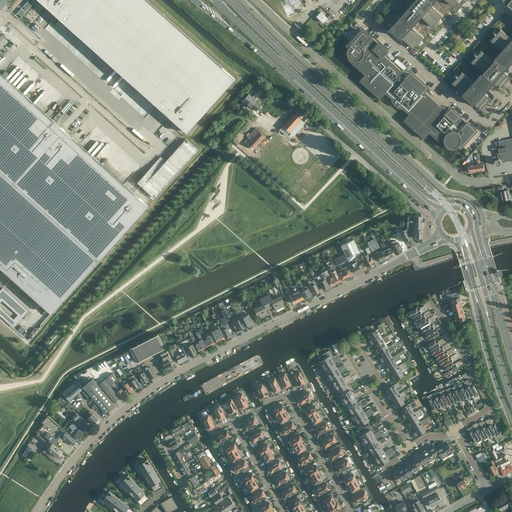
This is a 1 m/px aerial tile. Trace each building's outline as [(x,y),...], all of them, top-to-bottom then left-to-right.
[(28,0),(24,6),(29,9),(35,0),(34,0),(28,0)] [(234,79),(146,0),(38,0),(50,10),(49,10),(170,118),(186,132),(194,124),(234,79)] [(409,0),(408,2),(412,5),(405,13),(400,18),(396,15),(393,18),(392,17),(390,19),(392,20),(389,23),(401,34),(399,35),(413,48),(418,43),(424,37),(412,26),(416,21),(421,16),(433,27),(443,15),(431,4),(434,0),(446,0),(452,5),(456,0),(409,0)] [(456,0),(452,5),(446,0),(434,0),(431,4),(443,15),(433,27),(421,16),(416,21),(412,26),(424,37),(418,43),(413,48),(419,53),(433,38),(429,34),(430,34),(431,33),(435,36),(452,16),(449,13),(449,12),(450,11),(454,15),(467,0),(456,0)] [(502,0),(511,8),(511,6),(504,0),(502,0)] [(324,21),(328,24),(335,17),(331,13),(327,18),(323,14),(324,14),(322,12),(321,13),(320,12),(316,17),(323,23),(324,21)] [(511,19),(505,13),(481,39),(485,42),(484,43),(483,44),(479,41),(462,60),(466,64),(465,65),(464,66),(460,62),(446,78),(452,83),(456,78),(462,72),(474,82),(479,77),(483,72),(471,61),(481,50),(494,61),(498,56),(503,51),(491,40),(501,29),(511,39),(511,19)] [(498,56),(494,61),(481,50),(471,61),(483,72),(479,77),(474,82),(462,72),(456,78),(452,83),(466,95),(467,94),(479,105),(482,102),(484,103),(485,101),(484,100),(487,96),(483,93),(488,87),(494,80),(498,84),(501,80),(503,82),(505,80),(503,78),(506,75),(502,71),(508,65),(511,60),(511,39),(501,29),(491,40),(503,51),(498,56)] [(409,75),(408,76),(388,58),(384,54),(385,53),(385,51),(385,50),(385,48),(384,47),(367,32),(366,31),(364,31),(363,31),(361,31),(360,32),(348,45),(349,46),(348,48),(347,50),(347,53),(347,55),(348,57),(350,59),(349,60),(365,74),(360,80),(380,99),(386,93),(392,98),(393,101),(394,104),(396,106),(398,107),(401,108),(403,109),(409,114),(404,120),(424,139),(430,133),(446,147),(447,146),(449,147),(451,148),(454,148),(456,148),(458,147),(460,145),(461,146),(473,134),(472,133),(473,132),(473,130),(473,128),(472,126),(455,111),(453,110),(451,110),(449,111),(448,112),(442,106),(424,90),(425,89),(425,87),(425,86),(425,84),(424,83),(415,75),(414,75),(412,74),(411,74),(409,75)] [(0,73),(0,170),(99,259),(147,206),(0,73)] [(242,100),(246,104),(252,97),(248,93),(242,100)] [(252,97),(246,104),(250,108),(252,105),(255,108),(258,104),(255,101),(256,101),(252,97)] [(279,130),(280,130),(286,135),(289,131),(294,136),(305,123),(294,113),(279,130)] [(255,129),(247,138),(250,141),(247,144),(253,149),(264,137),(255,129)] [(161,156),(138,182),(155,197),(198,148),(186,138),(166,160),(161,156)] [(502,162),(511,160),(511,138),(495,142),(496,148),(496,149),(498,158),(496,158),(494,161),(494,164),(497,166),(500,165),(502,162)] [(99,259),(0,170),(0,267),(51,313),(99,259)] [(503,186),(498,187),(499,193),(502,196),(503,201),(504,204),(511,203),(508,189),(504,191),(503,186)] [(401,222),(405,230),(400,232),(405,242),(412,239),(403,221),(401,222)] [(421,229),(413,229),(413,234),(415,234),(415,238),(421,238),(421,229)] [(375,238),(373,234),(371,236),(372,239),(367,242),(371,251),(379,247),(375,238)] [(376,253),(380,261),(388,257),(385,251),(386,251),(385,249),(386,249),(385,246),(386,246),(384,242),(382,237),(380,238),(382,243),(380,244),(383,250),(376,253)] [(348,261),(351,263),(356,274),(357,273),(357,274),(360,273),(360,272),(366,269),(360,256),(361,255),(353,239),(340,246),(348,261)] [(396,254),(398,253),(399,254),(402,252),(401,252),(402,251),(400,247),(398,243),(397,244),(396,241),(391,243),(393,246),(392,246),(396,254)] [(366,254),(366,255),(362,257),(364,260),(365,260),(368,267),(372,265),(371,263),(373,261),(371,256),(372,256),(368,247),(365,248),(367,253),(366,254)] [(337,265),(347,261),(344,255),(334,260),(337,265)] [(304,262),(298,265),(301,270),(307,267),(304,262)] [(345,267),(341,269),(340,270),(338,271),(339,273),(338,273),(342,281),(352,275),(347,267),(346,268),(345,267)] [(327,270),(323,272),(326,277),(326,279),(327,278),(326,277),(327,277),(329,278),(332,285),(336,283),(333,276),(330,277),(327,270)] [(335,270),(331,272),(331,273),(333,276),(336,283),(340,281),(341,281),(337,274),(335,271),(335,270)] [(323,290),(329,287),(325,279),(326,279),(326,277),(325,277),(323,273),(320,274),(323,280),(319,282),(323,290)] [(309,286),(310,286),(314,294),(319,292),(316,285),(320,284),(316,276),(313,278),(314,280),(310,282),(310,281),(307,282),(309,286)] [(299,280),(296,281),(298,285),(301,292),(304,298),(311,295),(307,287),(305,286),(303,288),(301,284),(299,280)] [(0,290),(0,314),(14,327),(29,310),(3,287),(0,290)] [(294,303),(303,299),(298,290),(289,294),(294,303)] [(455,299),(451,300),(452,304),(454,311),(462,308),(460,301),(459,298),(460,298),(459,292),(453,293),(455,299)] [(281,303),(283,302),(280,295),(271,300),(269,295),(264,297),(270,308),(273,306),(275,310),(276,310),(283,306),(281,303)] [(266,310),(270,308),(264,297),(260,299),(262,305),(254,309),(257,315),(258,314),(260,318),(267,314),(268,314),(266,310)] [(412,319),(421,314),(422,313),(427,310),(425,305),(419,308),(420,309),(418,310),(417,308),(410,312),(408,313),(409,315),(410,317),(412,316),(413,318),(412,318),(412,319)] [(465,319),(462,308),(454,311),(457,322),(465,319)] [(225,309),(221,311),(224,316),(226,321),(230,319),(225,309)] [(422,316),(421,314),(412,319),(413,321),(414,322),(416,321),(417,323),(416,324),(425,319),(426,318),(432,315),(429,310),(423,314),(424,315),(422,316)] [(248,313),(239,317),(244,327),(246,326),(246,327),(250,325),(250,326),(254,324),(248,313)] [(220,319),(223,326),(222,325),(221,326),(221,327),(220,327),(226,338),(231,336),(228,330),(230,328),(226,321),(224,316),(220,319)] [(421,329),(430,324),(436,320),(433,316),(428,319),(428,320),(427,321),(425,319),(416,324),(418,326),(418,327),(420,326),(422,328),(421,329)] [(239,317),(231,321),(237,333),(240,331),(240,330),(243,328),(244,327),(239,317)] [(430,324),(421,329),(422,331),(423,332),(424,335),(425,334),(427,333),(434,329),(440,326),(438,321),(432,324),(433,325),(431,326),(430,324)] [(382,339),(381,338),(379,335),(384,331),(381,326),(368,334),(371,339),(368,341),(371,346),(374,344),(382,339)] [(427,333),(425,334),(426,336),(427,338),(428,340),(430,339),(439,334),(445,331),(442,326),(436,329),(437,330),(435,331),(434,329),(427,333)] [(218,327),(211,330),(217,343),(224,339),(218,327)] [(205,339),(203,340),(202,337),(204,336),(203,333),(201,334),(201,333),(199,334),(207,348),(211,346),(206,337),(204,337),(205,339)] [(205,335),(206,337),(211,346),(215,344),(211,336),(211,337),(209,333),(205,335)] [(159,351),(164,348),(157,334),(130,349),(131,351),(137,363),(159,351)] [(201,341),(199,342),(203,350),(207,348),(199,334),(198,334),(199,335),(197,336),(199,339),(200,338),(201,341)] [(387,348),(387,347),(385,344),(390,340),(387,335),(381,338),(382,339),(374,344),(376,348),(373,350),(376,355),(379,353),(387,348)] [(426,346),(429,352),(431,351),(432,351),(433,350),(439,346),(446,343),(443,338),(437,341),(438,342),(436,343),(435,341),(428,345),(426,346)] [(435,356),(444,351),(450,348),(447,343),(442,346),(442,347),(441,348),(439,346),(433,350),(432,351),(431,351),(432,353),(432,355),(435,353),(436,356),(435,356)] [(197,353),(192,344),(188,347),(187,344),(182,347),(182,348),(185,353),(188,351),(190,357),(191,356),(192,357),(193,356),(194,355),(197,353)] [(387,348),(379,353),(382,357),(379,359),(382,363),(385,362),(392,357),(392,356),(390,353),(395,349),(392,344),(387,347),(387,348)] [(159,351),(164,360),(160,362),(161,365),(163,364),(166,370),(172,366),(171,365),(174,363),(165,348),(164,348),(159,351)] [(177,353),(177,354),(175,356),(179,363),(187,359),(184,353),(185,353),(182,348),(181,349),(183,351),(179,353),(179,352),(177,353)] [(445,353),(444,351),(435,356),(436,358),(437,360),(439,359),(440,361),(439,361),(439,362),(448,357),(454,353),(452,348),(446,351),(447,352),(445,353)] [(322,367),(339,357),(337,354),(331,358),(330,356),(331,355),(328,351),(319,357),(321,360),(319,361),(322,367)] [(398,366),(398,365),(395,362),(401,358),(398,353),(392,356),(392,357),(385,362),(387,366),(384,368),(387,372),(390,370),(398,366)] [(443,367),(452,362),(459,358),(456,353),(450,357),(451,358),(449,359),(448,357),(439,362),(440,364),(441,365),(443,364),(444,366),(443,367)] [(339,357),(322,367),(325,372),(336,365),(334,363),(341,360),(339,357)] [(452,362),(443,367),(445,369),(445,370),(448,369),(449,371),(444,374),(445,376),(450,373),(449,371),(463,364),(463,363),(461,360),(455,363),(454,364),(452,362)] [(398,366),(390,370),(393,375),(390,377),(392,381),(403,375),(401,371),(406,367),(403,362),(398,365),(398,366)] [(336,365),(325,372),(328,377),(345,367),(343,364),(337,368),(336,365)] [(150,367),(145,370),(151,379),(156,376),(150,367)] [(328,377),(331,382),(342,376),(341,373),(347,370),(345,367),(328,377)] [(292,377),(296,385),(298,384),(299,386),(305,383),(302,377),(304,376),(302,372),(300,372),(299,371),(293,374),(294,376),(292,377)] [(143,384),(148,380),(143,372),(138,375),(143,384)] [(279,377),(277,378),(281,386),(284,385),(285,387),(290,385),(287,378),(289,377),(287,373),(285,374),(285,372),(279,375),(279,377)] [(118,380),(113,373),(99,384),(114,402),(119,398),(110,386),(118,380)] [(331,382),(334,387),(351,377),(351,376),(350,374),(343,378),(342,376),(331,382)] [(133,375),(128,379),(130,382),(134,388),(135,388),(136,388),(137,387),(137,386),(139,385),(138,384),(139,383),(136,378),(135,378),(133,375)] [(279,387),(281,386),(277,378),(275,379),(274,377),(268,380),(274,392),(280,390),(279,387)] [(340,391),(341,393),(350,387),(349,385),(348,385),(347,383),(353,380),(351,377),(334,387),(338,392),(340,391)] [(92,378),(82,386),(85,389),(82,392),(88,398),(90,396),(105,414),(115,406),(92,378)] [(472,386),(471,384),(468,379),(464,382),(466,387),(467,388),(472,397),(472,395),(474,394),(475,396),(479,394),(477,392),(478,392),(474,385),(472,386)] [(123,382),(124,384),(123,385),(121,383),(120,384),(121,387),(122,386),(127,394),(132,390),(127,382),(125,380),(123,382)] [(70,400),(83,388),(77,381),(63,393),(70,400)] [(399,394),(399,393),(396,389),(402,386),(399,381),(393,384),(385,389),(388,394),(385,396),(388,400),(391,398),(399,394)] [(262,398),(268,396),(267,393),(269,392),(265,384),(263,385),(262,384),(256,386),(262,398)] [(458,386),(464,397),(466,399),(465,398),(467,397),(469,399),(472,397),(467,388),(465,389),(464,387),(462,384),(458,386)] [(466,399),(464,397),(458,386),(456,387),(455,386),(452,388),(454,392),(459,401),(459,400),(461,399),(462,401),(463,400),(466,399)] [(340,396),(343,401),(360,391),(358,388),(352,392),(351,390),(352,389),(350,387),(341,393),(342,394),(340,396)] [(459,401),(454,392),(452,393),(451,392),(452,391),(450,387),(445,390),(447,393),(448,394),(452,401),(453,403),(452,402),(455,401),(456,403),(457,402),(459,401)] [(122,400),(127,397),(121,389),(117,392),(122,400)] [(298,395),(299,397),(297,398),(300,404),(312,397),(309,391),(307,392),(306,390),(298,395)] [(399,394),(391,398),(394,403),(390,405),(393,409),(404,403),(402,398),(407,395),(404,390),(399,393),(399,394)] [(453,403),(452,401),(448,394),(446,396),(445,394),(446,393),(444,390),(439,392),(441,396),(442,397),(445,404),(446,406),(447,405),(446,404),(448,403),(449,405),(451,405),(453,403)] [(343,401),(346,406),(357,400),(355,397),(362,393),(360,391),(343,401)] [(446,406),(445,404),(442,397),(439,398),(438,396),(439,396),(437,392),(433,395),(435,398),(435,399),(439,406),(440,408),(440,407),(442,405),(443,407),(444,407),(446,406)] [(247,406),(242,393),(236,396),(236,398),(234,399),(238,407),(240,406),(241,408),(247,406)] [(440,408),(439,406),(435,399),(433,400),(432,399),(433,398),(431,394),(426,397),(433,409),(436,408),(437,410),(438,409),(440,408)] [(236,408),(238,407),(234,399),(232,400),(231,398),(225,401),(231,413),(237,411),(236,408)] [(346,406),(349,411),(366,401),(364,398),(358,402),(357,400),(346,406)] [(414,412),(412,408),(417,405),(414,400),(401,408),(404,413),(401,414),(403,419),(407,417),(414,412)] [(349,411),(352,416),(363,410),(361,408),(368,404),(366,401),(349,411)] [(275,415),(285,410),(282,404),(280,405),(279,403),(272,407),(273,409),(272,410),(275,415)] [(222,405),(220,406),(219,404),(213,407),(219,419),(225,417),(224,414),(226,413),(222,405)] [(305,411),(308,417),(318,411),(315,406),(314,406),(313,404),(306,408),(307,410),(305,411)] [(64,419),(67,416),(54,405),(51,409),(64,419)] [(352,416),(355,421),(372,411),(370,408),(364,412),(363,410),(352,416)] [(420,421),(417,417),(423,414),(420,409),(414,412),(407,417),(409,422),(406,423),(409,428),(412,426),(420,421)] [(285,410),(275,415),(276,415),(280,422),(288,418),(287,415),(288,414),(285,410)] [(93,424),(98,419),(90,411),(88,413),(90,416),(88,418),(93,424)] [(318,411),(308,417),(310,422),(312,421),(314,424),(321,419),(317,412),(318,411)] [(355,421),(358,426),(369,420),(367,418),(374,414),(372,411),(355,421)] [(213,424),(215,423),(211,415),(209,416),(208,414),(202,417),(208,429),(214,426),(213,424)] [(242,424),(246,430),(257,423),(254,417),(252,418),(251,416),(243,421),(244,423),(242,424)] [(420,421),(412,426),(415,430),(411,432),(414,437),(425,431),(423,426),(428,423),(425,418),(420,421)] [(489,427),(492,434),(494,436),(493,435),(495,433),(496,435),(500,433),(499,431),(495,425),(493,426),(492,424),(493,423),(490,418),(485,421),(488,426),(489,427)] [(85,432),(90,426),(85,421),(83,423),(79,420),(76,423),(85,432)] [(282,427),(280,428),(284,434),(295,427),(292,421),(290,423),(289,420),(281,425),(282,427)] [(494,436),(492,434),(489,427),(486,428),(485,426),(486,426),(483,420),(479,423),(482,429),(486,436),(487,438),(487,437),(489,436),(490,438),(494,436)] [(323,421),(315,425),(317,428),(314,429),(318,435),(329,428),(326,422),(325,423),(323,421)] [(80,428),(73,422),(70,426),(81,436),(84,433),(79,429),(80,428)] [(182,426),(181,424),(170,430),(172,433),(164,437),(166,440),(174,436),(176,435),(184,430),(189,427),(190,429),(193,427),(192,423),(189,425),(188,422),(182,426)] [(487,438),(486,436),(482,429),(480,430),(479,428),(480,428),(477,422),(472,425),(475,430),(476,431),(480,438),(481,440),(480,439),(483,438),(484,440),(485,439),(487,438)] [(360,435),(363,440),(380,430),(378,428),(372,431),(371,429),(372,429),(369,424),(359,430),(362,434),(360,435)] [(81,436),(70,426),(69,427),(72,430),(70,432),(78,439),(81,436)] [(481,440),(480,438),(476,431),(474,432),(473,431),(474,430),(472,426),(467,429),(474,441),(476,440),(477,442),(479,441),(481,440)] [(258,428),(250,433),(251,435),(249,436),(253,442),(264,435),(261,429),(259,430),(258,428)] [(219,442),(231,435),(227,430),(225,431),(224,429),(216,434),(217,436),(216,437),(219,442)] [(363,440),(366,445),(376,439),(375,437),(381,433),(380,430),(363,440)] [(70,436),(66,431),(61,437),(66,441),(66,440),(73,446),(76,441),(70,436)] [(199,439),(198,437),(194,431),(186,436),(190,444),(199,439)] [(47,440),(39,432),(35,436),(44,443),(47,440)] [(58,441),(48,432),(45,436),(55,445),(58,441)] [(330,433),(322,438),(323,440),(321,441),(325,447),(336,440),(333,435),(332,435),(330,433)] [(292,446),(303,440),(300,435),(297,436),(296,434),(289,438),(290,440),(289,440),(292,446)] [(173,441),(169,443),(172,448),(178,444),(178,443),(181,441),(180,440),(178,436),(174,437),(175,438),(172,440),(173,441)] [(366,445),(369,451),(386,440),(384,437),(378,441),(376,439),(366,445)] [(305,448),(304,446),(305,445),(303,440),(292,446),(293,446),(297,453),(305,448)] [(386,440),(369,451),(372,456),(383,449),(381,447),(387,443),(386,440)] [(49,441),(45,445),(48,448),(47,449),(52,453),(58,458),(62,452),(52,443),(49,441)] [(228,454),(238,448),(234,443),(232,444),(231,442),(224,446),(225,448),(224,449),(228,454)] [(257,449),(260,455),(270,449),(267,444),(266,444),(265,442),(258,446),(259,448),(257,449)] [(443,442),(440,444),(447,456),(453,453),(451,449),(447,443),(444,444),(443,442)] [(442,459),(447,456),(440,444),(437,446),(438,448),(436,449),(434,446),(442,459)] [(427,447),(433,457),(435,459),(433,457),(438,454),(440,457),(442,459),(434,446),(431,447),(430,445),(427,447)] [(32,448),(28,446),(23,454),(26,456),(31,448),(32,448)] [(337,446),(329,450),(330,452),(328,454),(332,459),(343,453),(340,447),(338,448),(337,446)] [(435,459),(433,457),(427,447),(424,449),(426,451),(423,452),(429,462),(435,459)] [(187,453),(184,448),(179,451),(173,454),(176,459),(187,453)] [(238,448),(228,454),(233,461),(241,456),(239,454),(240,453),(238,448)] [(375,461),(392,450),(390,448),(384,451),(383,449),(372,456),(375,461)] [(197,455),(199,459),(201,463),(209,460),(208,459),(212,457),(208,449),(197,455)] [(270,449),(260,455),(263,459),(265,459),(266,461),(274,457),(270,450),(270,449)] [(493,449),(490,451),(496,463),(499,468),(500,470),(505,468),(504,467),(506,466),(506,464),(510,462),(508,457),(506,455),(506,454),(505,454),(501,456),(501,455),(500,456),(499,457),(498,458),(493,449)] [(375,461),(378,466),(389,460),(387,457),(394,453),(392,450),(375,461)] [(301,464),(312,458),(309,452),(307,453),(306,451),(298,455),(299,458),(298,458),(301,464)] [(187,453),(176,459),(179,465),(190,458),(189,456),(191,455),(190,452),(187,453)] [(416,454),(422,463),(424,466),(429,462),(423,452),(421,454),(419,452),(416,454)] [(477,458),(479,461),(486,457),(483,452),(482,453),(483,455),(477,458)] [(412,459),(418,469),(419,468),(418,468),(423,465),(424,466),(422,463),(416,454),(414,455),(415,457),(412,459)] [(164,485),(147,458),(138,464),(155,491),(164,485)] [(339,472),(345,468),(346,470),(350,468),(349,466),(350,465),(347,459),(345,460),(344,458),(336,463),(337,465),(335,466),(339,472)] [(179,466),(182,471),(188,468),(187,464),(192,462),(191,459),(185,462),(179,466)] [(243,461),(241,459),(233,464),(235,466),(233,467),(237,472),(248,465),(245,460),(243,461)] [(267,467),(271,472),(282,465),(279,460),(277,461),(276,459),(268,463),(269,465),(267,467)] [(407,462),(413,472),(418,469),(412,459),(413,461),(411,462),(410,460),(407,462)] [(209,460),(201,463),(203,467),(204,470),(208,467),(208,468),(212,466),(209,460)] [(491,465),(488,467),(492,475),(498,472),(497,470),(498,469),(493,460),(489,461),(491,465)] [(403,468),(408,475),(413,472),(407,462),(404,464),(405,466),(403,468)] [(310,476),(320,471),(317,465),(315,466),(313,464),(306,468),(307,470),(306,471),(310,476)] [(214,477),(216,475),(219,473),(214,465),(212,466),(208,468),(214,477)] [(188,468),(182,471),(185,476),(196,470),(195,467),(190,470),(188,468)] [(396,469),(402,478),(408,475),(403,468),(400,469),(399,467),(396,469)] [(392,474),(397,482),(402,478),(396,469),(393,471),(395,473),(392,474)] [(278,484),(289,478),(286,472),(284,473),(283,471),(275,475),(277,478),(274,479),(278,484)] [(320,471),(310,476),(314,483),(310,485),(312,488),(315,486),(323,481),(322,479),(321,476),(322,475),(320,471)] [(245,484),(255,478),(252,473),(250,474),(249,472),(242,476),(243,478),(242,479),(245,484)] [(343,479),(346,485),(356,479),(353,474),(352,474),(351,472),(344,476),(345,478),(343,479)] [(192,488),(199,484),(198,481),(199,480),(200,481),(202,480),(203,483),(205,482),(204,479),(202,474),(198,476),(197,475),(195,476),(192,478),(188,480),(192,488)] [(461,479),(455,482),(459,489),(467,484),(464,479),(464,478),(462,474),(459,476),(461,479)] [(123,479),(120,482),(124,486),(128,491),(137,501),(141,506),(149,498),(145,493),(128,475),(124,478),(123,479)] [(217,486),(219,485),(224,482),(221,479),(221,478),(214,483),(216,487),(217,486)] [(255,478),(245,484),(246,484),(250,491),(258,486),(256,484),(258,483),(255,478)] [(349,490),(350,489),(352,492),(360,487),(355,480),(356,479),(346,485),(349,490)] [(198,487),(193,490),(197,496),(200,494),(202,493),(203,492),(207,490),(205,485),(206,484),(207,485),(210,483),(208,480),(197,486),(198,487)] [(324,484),(323,481),(315,486),(316,488),(315,489),(318,495),(330,488),(326,482),(324,484)] [(285,497),(297,490),(293,484),(292,485),(290,483),(283,488),(284,490),(282,491),(285,497)] [(400,488),(403,493),(411,489),(407,483),(400,488)] [(219,485),(214,488),(208,492),(211,497),(217,492),(216,490),(219,488),(218,487),(220,486),(219,485)] [(428,489),(436,504),(442,501),(438,493),(437,493),(436,491),(439,490),(436,485),(428,489)] [(260,491),(259,489),(251,493),(252,495),(251,496),(254,502),(266,495),(262,490),(260,491)] [(362,489),(354,493),(355,496),(353,497),(356,503),(368,496),(364,490),(363,491),(362,489)] [(428,489),(420,494),(423,499),(426,497),(427,499),(431,507),(436,504),(428,489)] [(105,496),(102,500),(107,503),(112,507),(113,508),(118,511),(132,511),(134,510),(129,506),(109,491),(106,494),(106,495),(105,496)] [(223,499),(219,493),(212,498),(216,504),(223,499)] [(327,508),(337,502),(335,497),(333,498),(332,495),(324,500),(328,507),(327,508)] [(171,497),(160,503),(165,511),(169,511),(178,507),(171,497)] [(289,504),(293,510),(303,504),(299,498),(299,499),(297,497),(290,501),(292,503),(289,504)] [(235,506),(229,498),(218,506),(221,511),(227,511),(232,509),(235,511),(234,511),(242,511),(243,511),(240,508),(238,510),(235,506)] [(418,499),(409,505),(412,510),(411,510),(412,511),(419,511),(418,511),(419,510),(420,511),(419,509),(422,507),(418,499)] [(497,503),(501,511),(509,506),(511,510),(511,500),(508,503),(505,499),(497,503)] [(261,511),(264,511),(273,507),(269,502),(267,503),(266,501),(259,505),(260,507),(259,508),(261,511)] [(403,501),(395,506),(398,511),(407,511),(406,510),(408,509),(403,501)] [(340,508),(337,502),(327,508),(329,511),(337,511),(340,511),(338,509),(340,508)]
